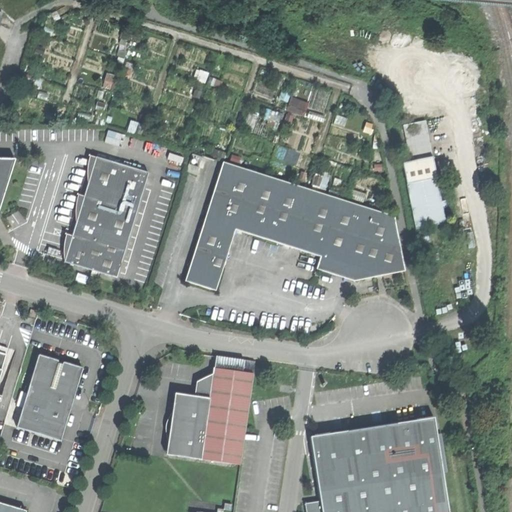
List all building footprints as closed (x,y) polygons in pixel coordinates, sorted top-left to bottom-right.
[(308,104),(291,98),(287,110),(304,116),(308,104)] [(403,126),(410,163),(433,158),(425,122),(403,126)] [(96,157),(64,262),(117,278),(148,173),(96,157)] [(403,164),(407,183),(437,178),(433,158),(410,163),(403,164)] [(0,207),(15,159),(0,159),(0,207)] [(194,267),(189,282),(220,291),(239,229),(246,231),(284,243),(305,250),(324,256),(321,268),(335,273),(358,280),(359,281),(365,279),(406,270),(395,217),(226,164),(223,174),(212,210),(204,234),(194,267)] [(407,183),(416,229),(446,223),(444,208),(446,208),(446,204),(445,201),(441,202),(437,178),(407,183)] [(39,355),(16,428),(61,441),(83,368),(63,362),(62,365),(60,364),(58,363),(58,361),(39,355)] [(217,357),(216,369),(245,373),(246,361),(225,358),(217,357)] [(172,446),(171,455),(203,459),(240,465),(245,432),(253,374),(255,362),(246,361),(245,373),(216,369),(215,373),(211,398),(195,396),(180,394),(179,405),(175,405),(174,405),(171,420),(170,419),(168,422),(167,426),(166,431),(168,434),(170,434),(169,446),(172,446)] [(145,365),(141,379),(146,380),(150,367),(145,365)] [(197,382),(195,396),(211,398),(215,373),(197,382)] [(321,502),(322,511),(448,511),(442,473),(436,435),(434,418),(389,425),(310,437),(321,502)] [(309,433),(310,437),(389,425),(388,421),(309,433)] [(442,434),(436,435),(442,473),(448,472),(442,434)] [(307,511),(322,511),(321,502),(306,504),(307,511)] [(0,503),(0,511),(25,511),(26,511),(0,503)]
